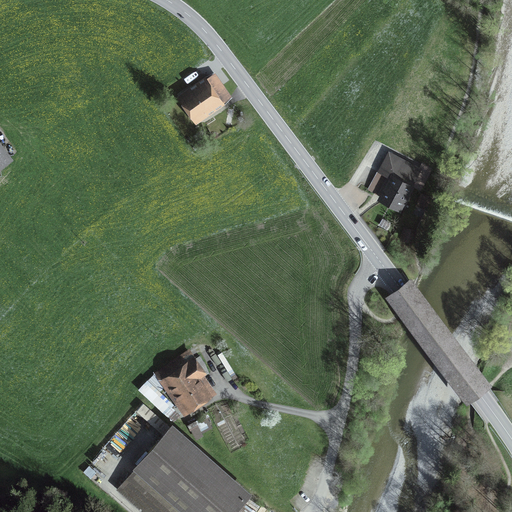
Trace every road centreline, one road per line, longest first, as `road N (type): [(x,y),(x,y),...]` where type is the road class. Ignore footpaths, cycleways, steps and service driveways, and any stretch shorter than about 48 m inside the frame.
road 1 (secondary): [(398,284),(206,31),(164,0)]
road 2 (track): [(493,511),(487,449),(471,412),(511,364)]
road 3 (secondary): [(398,284),(490,409)]
